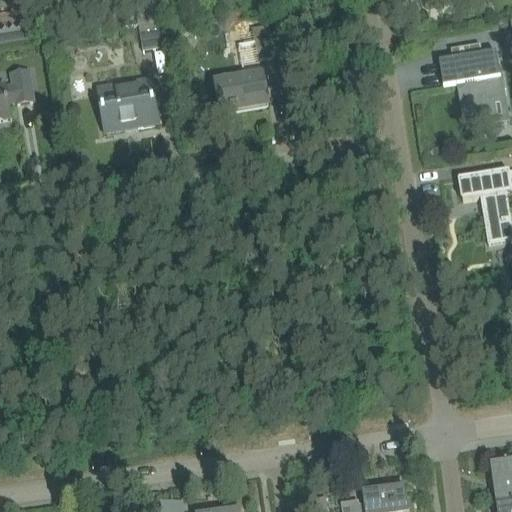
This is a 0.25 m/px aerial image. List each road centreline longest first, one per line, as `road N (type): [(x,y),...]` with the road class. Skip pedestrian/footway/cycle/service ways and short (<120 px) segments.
road 1 (residential): [(0,210),(388,147)]
road 2 (residential): [(438,432),(388,147)]
road 3 (residential): [(90,484),(273,454)]
road 4 (residential): [(273,454),(438,432)]
road 5 (residential): [(388,147),(361,0)]
